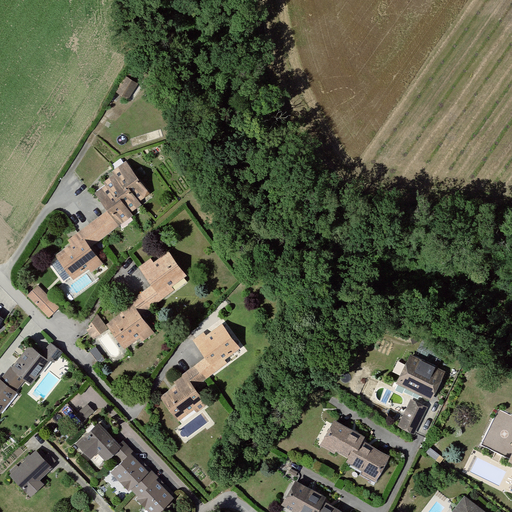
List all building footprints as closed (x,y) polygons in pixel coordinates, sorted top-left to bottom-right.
[(119,92),(132,96),(138,78),(125,73),(119,92)] [(157,192),(126,153),(105,169),(109,175),(99,182),(103,186),(94,193),(108,212),(70,241),(73,245),(58,256),(72,275),(95,258),(85,245),(118,220),(124,227),(135,218),(131,212),(157,192)] [(193,282),(170,250),(140,271),(151,287),(121,308),(124,314),(107,326),(123,349),(139,338),(143,344),(158,333),(145,315),(193,282)] [(28,293),(50,316),(60,306),(39,283),(28,293)] [(243,348),(222,321),(194,343),(206,357),(158,396),(179,422),(206,400),(195,387),(243,348)] [(50,360),(29,344),(11,367),(25,379),(31,384),(50,360)] [(445,370),(410,353),(396,383),(431,400),(445,370)] [(0,412),(25,379),(11,367),(10,366),(0,378),(0,412)] [(427,406),(408,398),(396,426),(415,434),(427,406)] [(85,420),(95,408),(87,402),(78,413),(85,420)] [(364,435),(330,419),(318,443),(348,458),(345,463),(375,478),(387,455),(361,442),(364,435)] [(122,445),(96,420),(73,444),(90,460),(100,450),(109,458),(122,445)] [(51,467),(31,448),(5,475),(30,499),(43,486),(38,481),(51,467)] [(152,475),(128,451),(107,473),(131,496),(152,475)] [(157,511),(174,495),(155,477),(134,498),(147,511),(157,511)] [(324,496),(294,480),(281,506),(293,511),(335,511),(320,504),(324,496)] [(487,511),(464,496),(453,511),(487,511)]
